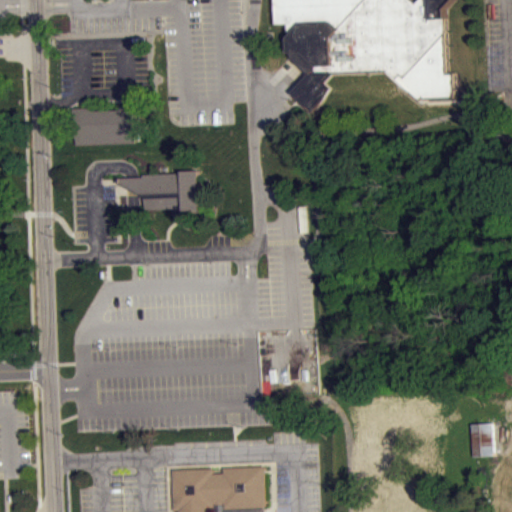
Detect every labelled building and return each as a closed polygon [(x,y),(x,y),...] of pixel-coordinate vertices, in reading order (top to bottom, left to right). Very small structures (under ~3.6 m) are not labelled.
[(277,0),(278,23),(290,23),(290,52),(292,52),(292,57),(309,73),(292,93),(312,111),(336,86),(330,81),(338,72),(391,71),(421,98),(425,95),(426,97),(456,95),(455,73),(448,73),(446,17),(446,8),(453,0),(419,0),(417,3),(414,0),(277,0)] [(77,143),(135,141),(135,129),(141,129),(140,104),(121,105),(121,109),(93,110),(93,107),(73,107),(74,118),(76,118),(77,143)] [(199,169),(201,209),(186,210),(186,214),(176,214),(176,208),(148,209),(148,194),(144,194),(133,188),(124,183),(123,178),(132,177),(146,177),(146,174),(184,172),(184,170),(199,169)] [(476,463),(497,462),(496,429),(475,430),(476,463)] [(175,469),(176,511),(267,511),(267,507),(268,507),(267,465),(226,466),(226,472),(217,472),(217,467),(175,469)]
